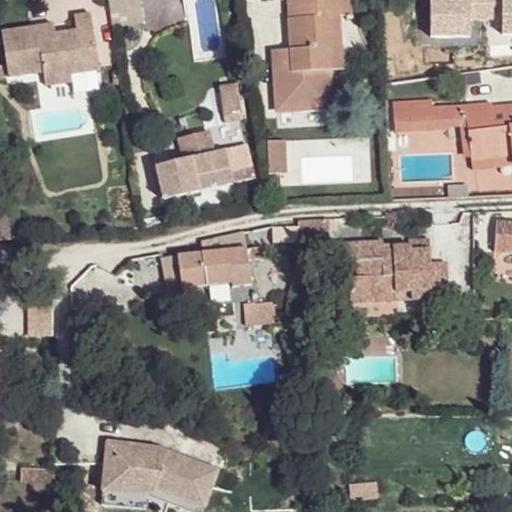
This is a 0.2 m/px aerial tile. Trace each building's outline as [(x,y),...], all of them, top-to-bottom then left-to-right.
[(143,0),(118,0),(119,3),(114,3),(117,25),(147,21),(143,0)] [(275,73),(276,108),(310,106),(309,95),(329,95),(329,69),(329,46),(341,45),(340,15),(350,15),(348,0),(313,0),(313,17),(289,18),(290,50),(290,73),(275,73)] [(313,0),(288,0),(289,18),(313,17),(313,0)] [(511,0),(431,0),(432,37),(470,36),(470,21),(502,20),(503,34),(511,33),(511,0)] [(47,72),(49,86),(77,83),(76,73),(103,70),(96,13),(79,14),(81,30),(61,32),(60,23),(6,30),(12,76),(47,72)] [(341,45),(329,46),(329,69),(342,69),(341,45)] [(290,50),(273,50),(275,73),(290,73),(290,50)] [(247,120),(240,82),(219,85),(226,124),(247,120)] [(329,95),(309,95),(310,106),(330,106),(329,95)] [(434,104),(396,105),(398,125),(468,120),(468,111),(467,106),(435,110),(434,104)] [(511,106),(488,108),(491,129),(470,132),(473,158),(511,155),(511,106)] [(488,108),(468,111),(470,132),(491,129),(488,108)] [(180,158),(157,163),(163,194),(254,175),(247,143),(215,150),(210,129),(175,136),(180,158)] [(398,133),(399,147),(434,145),(433,131),(398,133)] [(282,142),(266,144),(272,176),(288,175),(282,142)] [(0,239),(12,239),(11,215),(0,215),(0,239)] [(511,220),(498,220),(496,250),(511,251),(511,220)] [(297,225),(274,229),(276,246),(298,241),(297,225)] [(244,234),(203,244),(204,252),(246,246),(244,234)] [(352,240),(345,241),(345,262),(358,262),(373,262),(371,277),(358,278),(352,278),(353,303),(397,302),(398,293),(396,247),(386,248),(385,240),(379,240),(378,244),(351,245),(352,240)] [(25,244),(0,245),(0,263),(26,263),(25,244)] [(396,244),(396,247),(398,293),(413,293),(414,301),(433,299),(432,297),(432,261),(430,248),(412,248),(412,245),(396,244)] [(246,246),(204,252),(207,287),(213,307),(235,303),(234,291),(252,287),(249,263),(247,250),(246,246)] [(261,248),(247,250),(249,263),(262,260),(261,248)] [(204,252),(164,257),(170,291),(207,287),(204,252)] [(447,261),(432,261),(432,297),(449,297),(447,261)] [(373,262),(358,262),(358,278),(371,277),(373,262)] [(276,299),(247,303),(246,308),(278,303),(276,299)] [(278,303),(246,308),(250,325),(280,324),(278,303)] [(291,420),(270,422),(271,436),(292,434),(291,420)] [(133,448),(113,446),(112,459),(133,460),(133,448)] [(133,460),(112,459),(111,496),(129,497),(130,484),(146,486),(146,491),(160,492),(190,503),(193,495),(214,501),(224,472),(164,451),(133,448),(133,460)] [(53,472),(21,469),(20,482),(53,484),(53,472)] [(130,484),(129,497),(156,500),(160,492),(146,491),(146,486),(130,484)] [(214,501),(193,495),(190,503),(211,510),(214,501)]
